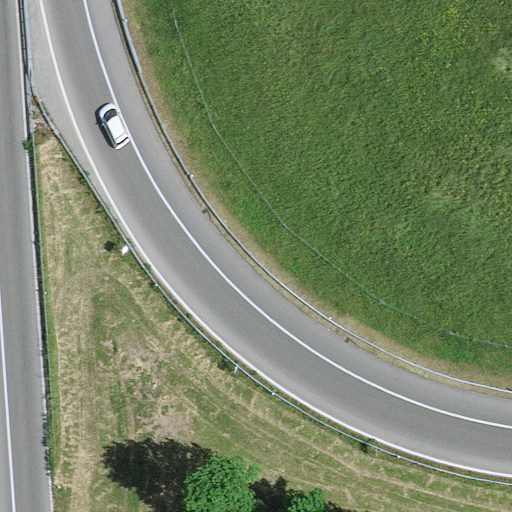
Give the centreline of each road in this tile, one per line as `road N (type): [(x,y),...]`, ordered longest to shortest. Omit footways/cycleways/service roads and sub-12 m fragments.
road 1 (motorway): [(511,451),(410,426),(326,386),(212,299),(155,228),(110,147),(63,0)]
road 2 (motorway): [(0,26),(32,511)]
